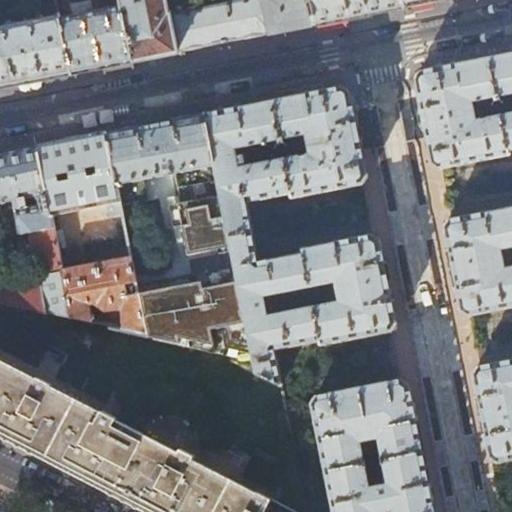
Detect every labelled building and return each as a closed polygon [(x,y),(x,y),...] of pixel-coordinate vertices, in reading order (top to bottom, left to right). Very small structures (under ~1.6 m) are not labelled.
[(75,16),(60,20),(72,73),(91,69),(133,61),(122,7),(101,11),(97,0),(94,0),(72,5),(75,16)] [(120,0),(122,7),(133,61),(152,57),(162,55),(316,25),(310,0),(120,0)] [(310,0),(316,25),(347,19),(359,16),(405,7),(403,0),(310,0)] [(0,26),(0,87),(48,78),(72,73),(60,20),(59,15),(0,26)] [(511,51),(491,56),(499,95),(511,92),(511,112),(502,114),(509,149),(510,149),(511,148),(511,51)] [(499,95),(491,56),(451,64),(425,69),(416,82),(432,164),(439,169),(447,167),(510,155),(509,149),(502,114),(473,120),(474,118),(475,116),(475,114),(475,112),(475,110),(474,107),(472,105),(471,104),(470,103),(469,102),(467,101),(499,95)] [(283,98),(274,99),(281,139),(311,133),(310,135),(309,137),(308,139),(308,141),(308,142),(309,144),(309,146),(310,147),(311,149),(312,150),(313,151),(315,152),(285,158),(292,193),(292,197),(353,186),(363,184),(369,176),(352,95),(340,86),(283,98)] [(228,109),(205,113),(231,235),(253,230),(247,202),(292,193),(285,158),(238,167),(234,147),(247,146),(249,152),(256,150),(255,144),(281,139),(274,99),(228,109)] [(162,122),(107,133),(128,240),(132,259),(136,282),(138,293),(146,334),(232,354),(231,363),(259,376),(231,235),(205,113),(162,122)] [(66,141),(38,146),(52,216),(107,204),(110,218),(114,218),(119,242),(128,240),(107,133),(66,141)] [(0,204),(7,203),(14,237),(34,232),(55,228),(52,216),(38,146),(0,153),(0,204)] [(511,244),(511,206),(456,218),(449,219),(444,227),(461,311),(469,315),(511,306),(511,264),(501,267),(502,265),(504,261),(504,259),(504,256),(503,254),(502,252),(500,250),(497,248),(511,244)] [(63,271),(55,228),(34,232),(43,276),(0,285),(0,302),(73,320),(72,317),(63,271)] [(259,260),(253,230),(231,235),(259,376),(283,388),(283,387),(276,350),(322,341),(314,305),(269,313),(264,294),(311,286),(304,252),(259,260)] [(304,252),(311,286),(342,280),(340,282),(340,284),(339,286),(339,288),(339,290),(339,292),(341,295),(342,296),(343,297),(345,298),(314,305),(322,341),(323,345),(393,331),(398,323),(381,239),(373,234),(361,237),(303,248),(304,252)] [(132,259),(63,271),(72,317),(93,322),(89,305),(98,303),(99,305),(105,311),(122,310),(124,329),(146,334),(138,293),(128,295),(126,284),(136,282),(132,259)] [(511,358),(479,366),(474,373),(490,457),(500,462),(511,459),(511,358)] [(262,496),(197,463),(199,459),(185,452),(183,455),(118,422),(119,420),(105,413),(104,415),(53,388),(54,387),(40,379),(39,381),(0,360),(0,430),(8,434),(64,463),(108,486),(147,506),(158,511),(295,511),(262,495),(262,496)] [(384,461),(423,451),(410,384),(403,379),(318,397),(314,403),(328,472),(366,465),(361,437),(362,437),(365,438),(366,439),(369,439),(370,444),(377,443),(376,436),(379,433),(384,461)] [(435,511),(423,451),(384,461),(389,486),(371,489),(366,465),(328,472),(336,511),(375,511),(375,509),(376,509),(378,511),(380,511),(382,511),(383,511),(390,511),(390,510),(393,507),(394,511),(435,511)]
